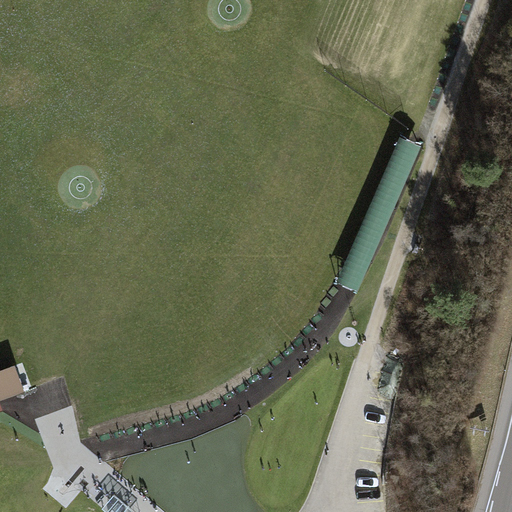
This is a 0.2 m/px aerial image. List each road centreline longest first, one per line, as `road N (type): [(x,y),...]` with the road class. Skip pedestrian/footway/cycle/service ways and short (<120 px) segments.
road 1 (track): [(486,0),(365,360)]
road 2 (residential): [(365,360),(314,511)]
